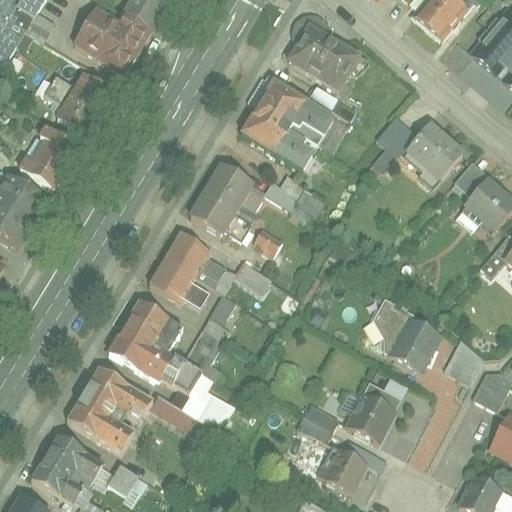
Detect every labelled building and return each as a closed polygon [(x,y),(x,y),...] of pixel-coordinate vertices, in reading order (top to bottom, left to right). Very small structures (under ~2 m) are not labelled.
[(0,0),(0,65),(7,70),(48,0),(0,0)] [(152,40),(176,0),(136,0),(123,23),(152,40)] [(435,0),(412,24),(438,49),(466,20),(457,12),(468,0),(435,0)] [(126,83),(152,40),(123,23),(119,30),(96,17),(74,53),(126,83)] [(511,20),(508,17),(472,61),(511,94),(511,20)] [(363,63),(309,31),(286,69),(341,102),(363,63)] [(113,101),(82,83),(56,127),(88,145),(113,101)] [(333,124),(271,89),(241,140),(304,175),(333,124)] [(325,119),(333,105),(311,91),(302,105),(325,119)] [(80,156),(45,136),(20,180),(55,200),(80,156)] [(466,168),(432,136),(408,161),(426,179),(442,193),(466,168)] [(244,192),(214,175),(184,227),(214,244),(244,192)] [(305,228),(320,206),(279,180),(264,202),(305,228)] [(0,245),(20,257),(48,209),(6,185),(0,195),(0,245)] [(511,214),(511,211),(483,188),(459,217),(489,242),(511,214)] [(229,221),(246,230),(264,198),(247,189),(229,221)] [(248,247),(270,264),(282,248),(260,231),(248,247)] [(204,258),(174,241),(145,290),(174,308),(204,258)] [(511,254),(500,267),(511,278),(511,254)] [(230,282),(257,300),(268,283),(241,266),(230,282)] [(179,306),(195,314),(203,298),(187,290),(179,306)] [(186,337),(142,310),(109,363),(181,407),(199,378),(171,361),(186,337)] [(389,363),(422,379),(441,341),(408,324),(389,363)] [(456,383),(471,355),(460,346),(444,376),(456,383)] [(468,394),(483,366),(471,355),(456,383),(454,387),(468,394)] [(149,410),(94,379),(64,431),(120,462),(149,410)] [(497,419),(511,391),(498,379),(485,380),(472,406),(497,419)] [(344,436),(373,450),(394,409),(365,395),(344,436)] [(294,436),(321,447),(332,421),(305,409),(294,436)] [(511,431),(501,426),(487,453),(511,466),(511,431)] [(77,511),(102,473),(62,448),(36,490),(70,511),(77,511)] [(320,488),(351,504),(367,475),(336,458),(320,488)] [(121,503),(131,479),(110,470),(101,495),(121,503)] [(140,498),(144,486),(131,482),(127,494),(140,498)] [(470,487),(455,511),(488,511),(495,501),(470,487)]
